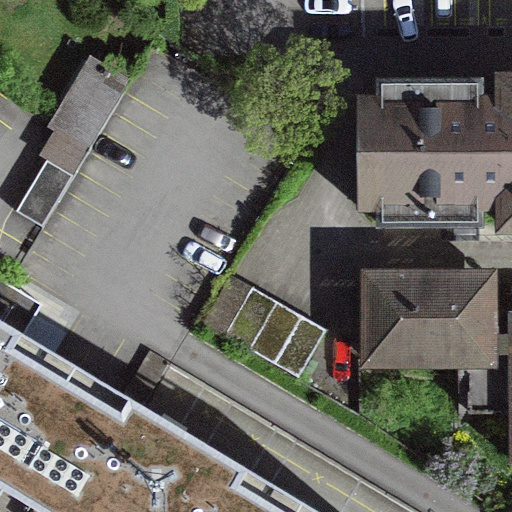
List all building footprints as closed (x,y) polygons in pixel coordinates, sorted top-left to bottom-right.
[(99,71),(65,129),(98,149),(133,91),(99,71)] [(511,226),(511,81),(502,82),(503,99),(479,99),(479,84),(380,84),(380,104),(360,104),(360,206),(380,206),(380,226),(479,225),(479,210),(503,210),(503,227),(511,226)] [(72,175),(47,160),(17,211),(42,227),(73,176),(72,175)] [(511,315),(490,316),(490,276),(367,276),(367,337),(369,337),(369,361),(469,362),(470,412),(511,412),(511,460),(511,459),(511,315)] [(327,330),(253,288),(225,336),(300,378),(327,330)] [(0,511),(315,511),(57,358),(63,348),(27,327),(21,336),(0,323),(0,511)]
